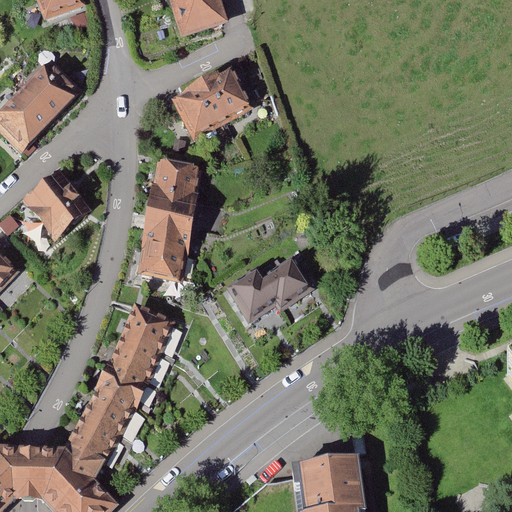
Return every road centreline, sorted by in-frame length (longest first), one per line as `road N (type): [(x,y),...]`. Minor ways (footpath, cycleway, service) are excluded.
road 1 (motorway): [(414,0),(454,223),(471,511)]
road 2 (residential): [(28,511),(30,459),(92,324),(113,249),(125,182),(113,107)]
road 3 (residential): [(403,330),(283,404),(155,511)]
road 4 (residential): [(403,330),(384,288),(387,252),(406,230),(511,184)]
road 5 (residential): [(229,0),(243,42),(113,107)]
road 6 (residential): [(113,107),(0,208)]
